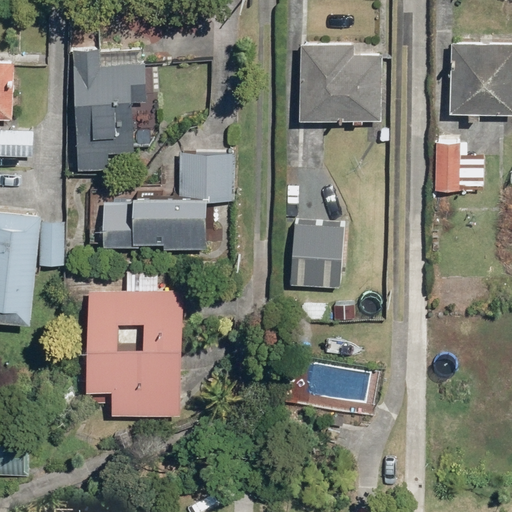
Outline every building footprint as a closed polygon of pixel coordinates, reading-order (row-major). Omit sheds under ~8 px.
[(352,40),(300,39),(298,115),(381,117),(382,50),(352,50),(352,40)] [(511,44),(451,44),(450,114),(511,115),(511,44)] [(100,45),(72,46),(76,165),(107,164),(107,149),(132,148),(130,80),(144,79),(144,60),(100,61),(100,45)] [(0,115),(11,116),(13,59),(0,58),(0,115)] [(33,133),(0,132),(0,155),(33,156),(33,133)] [(469,139),(436,138),(433,184),(483,187),(485,152),(468,151),(469,139)] [(100,221),(101,242),(205,244),(205,197),(234,198),(234,150),(179,150),(179,191),(130,190),(130,198),(102,197),(100,221)] [(41,212),(0,208),(0,316),(29,320),(35,261),(64,262),(64,219),(40,218),(41,212)] [(344,223),(294,220),(289,281),(339,284),(344,223)] [(180,287),(86,286),(84,385),(111,386),(110,410),(179,411),(180,287)] [(0,420),(0,471),(29,472),(29,421),(0,420)]
